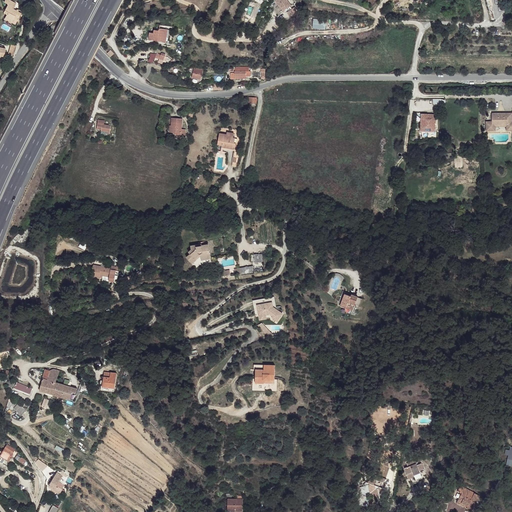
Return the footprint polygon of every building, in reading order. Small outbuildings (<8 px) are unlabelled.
[(10,4),(9,10),(22,15),(23,13),(15,10),(17,1),(13,0),(10,0),(9,4),(10,4)] [(275,0),(282,11),(292,5),(288,0),(275,0)] [(12,15),(10,19),(16,21),(17,19),(20,20),(22,15),(9,10),(8,14),(12,15)] [(326,18),(306,18),(306,28),(321,28),(321,26),(326,26),(326,18)] [(158,35),(154,34),(152,40),(169,45),(170,40),(168,39),(170,33),(164,31),(163,33),(159,32),(158,35)] [(11,45),(7,53),(11,55),(15,46),(11,45)] [(155,57),(164,60),(166,55),(157,52),(155,57)] [(250,70),(234,72),(234,74),(230,74),(231,80),(240,79),(240,76),(246,76),(250,75),(250,70)] [(417,120),(421,120),(421,131),(436,130),(436,113),(417,113),(417,120)] [(500,114),(492,114),(492,119),(495,119),(495,123),(492,123),(487,123),(487,132),(496,132),(495,127),(496,125),(510,125),(511,132),(511,131),(511,114),(502,114),(503,116),(500,116),(500,114)] [(177,133),(177,135),(185,136),(185,130),(182,130),(182,123),(172,122),(171,133),(177,133)] [(227,138),(219,136),(217,148),(221,148),(220,150),(233,154),(235,147),(233,146),(234,142),(233,141),(234,137),(227,136),(227,138)] [(191,243),(183,245),(184,249),(181,251),(183,253),(179,257),(186,263),(189,259),(188,258),(193,253),(194,257),(203,256),(200,243),(194,244),(194,243),(191,243)] [(255,254),(247,255),(248,262),(256,262),(255,254)] [(110,264),(93,262),(91,275),(99,276),(99,275),(99,273),(109,274),(109,276),(108,277),(114,278),(115,273),(116,267),(110,266),(110,264)] [(246,267),(234,270),(235,274),(236,277),(248,274),(246,267)] [(353,288),(346,286),(344,295),(352,297),(351,300),(357,301),(359,291),(360,287),(354,285),(353,288)] [(268,294),(254,297),(258,313),(264,312),(268,311),(272,313),(271,315),(276,318),(281,310),(271,304),(268,294)] [(280,362),(260,358),(258,365),(259,365),(257,376),(266,379),(267,375),(278,377),(280,362)] [(50,381),(56,383),(57,383),(59,372),(51,369),(50,371),(46,370),(45,376),(48,378),(48,380),(50,381)] [(104,370),(101,386),(114,388),(117,372),(104,370)] [(48,380),(43,378),(39,389),(45,392),(50,381),(48,380)] [(56,383),(50,381),(45,392),(54,394),(58,383),(57,383),(56,383)] [(63,385),(58,383),(54,394),(59,396),(74,400),(77,389),(63,385)] [(27,386),(20,384),(16,389),(25,393),(27,386)] [(19,404),(11,397),(6,410),(11,416),(16,411),(14,410),(19,404)] [(27,411),(19,404),(14,410),(16,411),(22,416),(27,411)] [(7,446),(1,453),(9,459),(14,451),(7,446)] [(1,453),(0,454),(0,457),(6,462),(9,459),(1,453)] [(408,470),(404,472),(407,478),(412,476),(414,481),(415,483),(422,480),(420,474),(423,474),(420,467),(416,469),(415,467),(418,466),(417,463),(407,467),(408,470)] [(385,477),(375,473),(366,480),(370,485),(368,493),(378,497),(378,492),(383,488),(374,484),(378,479),(381,481),(385,477)] [(50,476),(49,480),(56,484),(57,478),(50,476)] [(56,489),(56,484),(49,480),(48,491),(53,494),(62,495),(63,491),(56,489)] [(480,495),(461,484),(459,489),(463,492),(458,501),(471,509),(480,495)] [(243,502),(229,501),(228,510),(235,511),(242,511),(243,502)]
